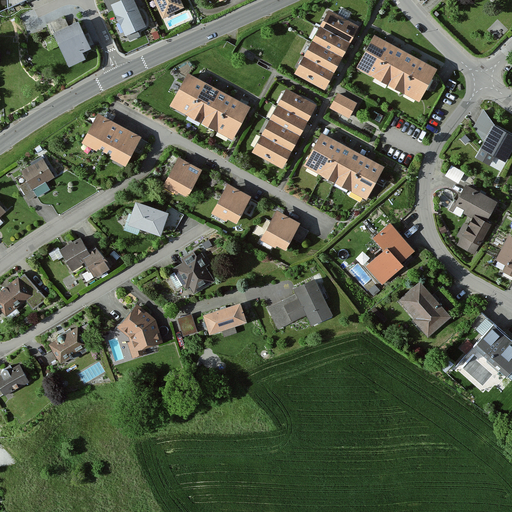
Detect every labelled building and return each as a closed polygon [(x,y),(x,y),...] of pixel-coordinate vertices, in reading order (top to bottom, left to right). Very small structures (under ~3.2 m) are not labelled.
[(0,0),(0,12),(22,0),(0,0)] [(104,0),(110,12),(114,10),(126,37),(146,28),(133,0),(104,0)] [(155,0),(163,19),(184,10),(180,0),(155,0)] [(330,10),(296,73),(326,89),(360,26),(330,10)] [(91,50),(77,22),(53,34),(70,68),(86,60),(84,54),(91,50)] [(439,69),(376,35),(358,68),(421,102),(439,69)] [(252,107),(189,73),(171,107),(234,141),(252,107)] [(318,105),(288,89),(253,152),(283,169),(318,105)] [(360,102),(338,92),(330,109),(352,119),(360,102)] [(144,139),(96,117),(82,147),(130,170),(144,139)] [(511,152),(511,131),(497,124),(478,158),(502,171),(511,152)] [(387,166),(323,132),(305,165),(369,199),(387,166)] [(43,156),(21,169),(32,190),(54,177),(43,156)] [(179,160),(166,184),(186,195),(199,171),(179,160)] [(446,174),(459,181),(465,170),(452,162),(446,174)] [(500,201),(466,182),(451,209),(469,219),(455,243),(475,254),(492,224),(488,222),(500,201)] [(226,187),(214,211),(236,222),(248,198),(226,187)] [(166,216),(137,205),(128,230),(157,241),(166,216)] [(277,212),(264,238),(286,249),(299,224),(277,212)] [(415,250),(392,223),(376,237),(385,248),(366,264),(382,283),(402,266),(399,263),(415,250)] [(511,234),(510,233),(497,259),(507,264),(504,271),(511,274),(511,234)] [(82,240),(60,253),(73,275),(87,267),(96,282),(115,271),(102,250),(92,257),(82,240)] [(174,269),(185,288),(190,285),(194,293),(214,281),(196,251),(181,259),(184,263),(174,269)] [(17,280),(0,294),(0,306),(10,318),(27,303),(34,311),(46,300),(26,277),(19,283),(17,280)] [(296,294),(267,307),(277,329),(307,315),(312,326),(332,316),(314,279),(293,289),(296,294)] [(434,296),(421,281),(398,302),(428,337),(453,316),(449,312),(454,307),(440,291),(434,296)] [(155,320),(137,304),(117,327),(129,337),(130,342),(127,342),(132,357),(145,353),(143,348),(162,341),(155,320)] [(240,304),(203,316),(209,335),(246,323),(240,304)] [(185,329),(197,325),(192,311),(180,315),(185,329)] [(511,338),(494,324),(474,347),(511,379),(511,338)] [(78,325),(46,343),(61,370),(93,352),(78,325)] [(462,344),(466,348),(474,340),(469,336),(462,344)] [(18,364),(0,375),(0,387),(7,400),(31,386),(18,364)]
